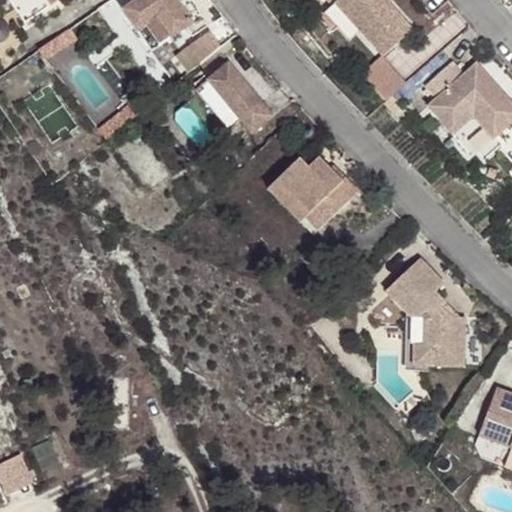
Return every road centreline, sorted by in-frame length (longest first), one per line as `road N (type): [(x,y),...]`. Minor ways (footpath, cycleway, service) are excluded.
road 1 (residential): [(236,0),(297,84),(511,291)]
road 2 (track): [(11,511),(160,453),(182,458),(195,474),(205,511)]
